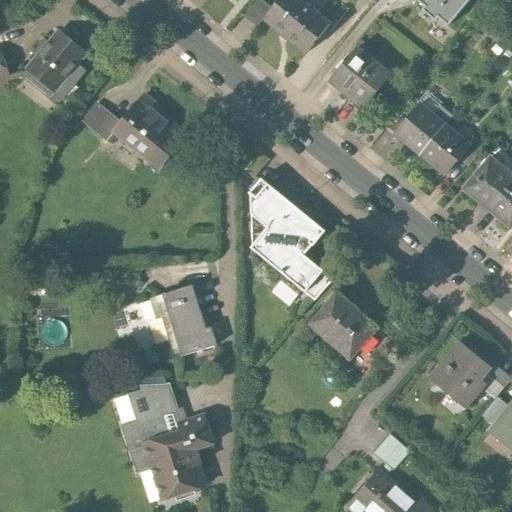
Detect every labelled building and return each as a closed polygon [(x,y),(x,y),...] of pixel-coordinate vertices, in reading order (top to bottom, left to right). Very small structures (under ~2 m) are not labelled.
[(273,10),(261,0),(257,0),(245,16),(259,28),(264,21),(273,10)] [(333,26),(301,0),(281,0),(273,10),(264,21),(308,57),(333,26)] [(473,4),(467,0),(420,0),(415,7),(450,34),(473,4)] [(87,54),(60,32),(39,57),(38,56),(31,64),(32,65),(24,75),(58,103),(84,72),(76,66),(87,54)] [(393,76),(358,48),(329,84),(364,112),(393,76)] [(0,62),(0,80),(9,78),(4,61),(0,62)] [(187,135),(143,100),(121,126),(114,134),(159,170),(187,135)] [(446,125),(419,103),(392,137),(419,158),(446,125)] [(114,134),(121,126),(97,105),(83,122),(107,143),(114,134)] [(473,146),(446,125),(419,158),(446,179),(473,146)] [(511,177),(511,175),(488,157),(459,193),(484,213),(511,177)] [(511,228),(511,177),(484,213),(509,232),(511,228)] [(327,234),(262,181),(251,195),(252,250),(318,303),(333,283),(306,258),(327,234)] [(193,288),(151,301),(157,320),(163,318),(176,359),(217,346),(212,329),(206,331),(193,288)] [(379,329),(338,294),(310,327),(351,362),(379,329)] [(38,307),(40,348),(73,347),(71,306),(38,307)] [(502,365),(461,332),(431,370),(472,403),(502,365)] [(154,466),(164,498),(203,485),(192,451),(213,444),(204,417),(181,424),(169,387),(141,386),(143,394),(131,398),(139,423),(125,427),(139,471),(154,466)] [(511,396),(488,425),(511,444),(511,396)] [(375,452),(395,468),(411,449),(391,433),(375,452)] [(435,511),(439,508),(381,460),(342,506),(349,511),(435,511)]
